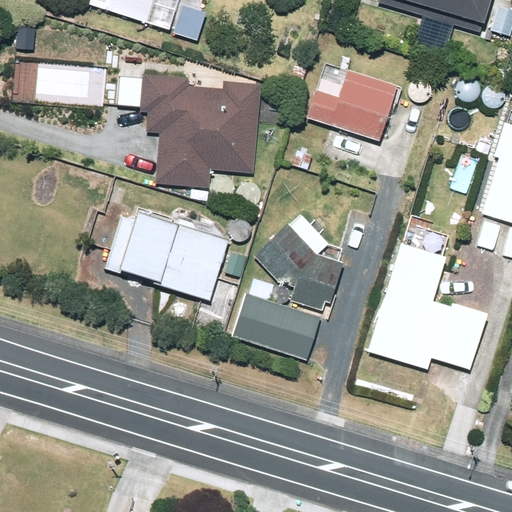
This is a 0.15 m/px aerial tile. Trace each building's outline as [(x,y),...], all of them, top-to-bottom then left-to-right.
[(148,30),(156,0),(97,0),(95,8),(108,12),(106,18),(148,30)] [(383,0),(382,5),(483,35),(493,0),(383,0)] [(399,90),(326,63),(305,122),(378,148),(399,90)] [(249,176),(257,86),(220,83),(219,92),(183,89),(184,81),(140,77),(137,113),(144,114),(142,134),(156,135),(152,186),(205,191),(206,172),(249,176)] [(492,98),(509,105),(511,96),(511,89),(498,84),(492,98)] [(511,228),(511,134),(509,133),(500,164),(487,160),(490,151),(478,148),(476,156),(485,160),(467,214),(511,228)] [(308,175),(313,159),(307,157),(309,152),(293,148),(287,169),(308,175)] [(416,206),(411,224),(426,228),(431,210),(416,206)] [(456,213),(452,228),(465,232),(469,217),(456,213)] [(119,284),(209,310),(226,249),(195,240),(197,235),(180,230),(177,239),(121,223),(106,276),(120,281),(119,284)] [(338,267),(311,258),(283,228),(251,258),(279,288),(281,285),(291,289),(287,302),(317,311),(320,304),(326,306),(338,267)] [(470,378),(485,326),(453,316),(451,319),(422,311),(418,323),(412,322),(419,295),(404,291),(409,276),(415,277),(419,265),(412,262),(414,254),(402,250),(395,274),(397,274),(385,313),(383,313),(369,359),(422,376),(426,364),(470,378)] [(231,259),(225,279),(239,283),(246,263),(231,259)] [(229,338),(302,362),(315,320),(242,297),(229,338)]
